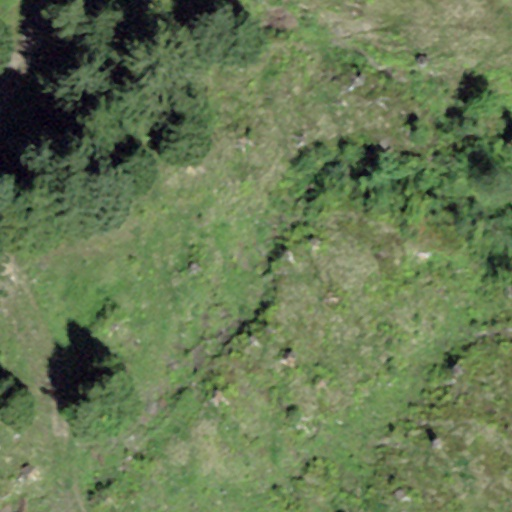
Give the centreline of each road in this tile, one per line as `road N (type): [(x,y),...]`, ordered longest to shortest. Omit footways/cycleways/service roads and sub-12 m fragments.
road 1 (track): [(0,175),(40,349),(96,511)]
road 2 (track): [(51,0),(0,147)]
